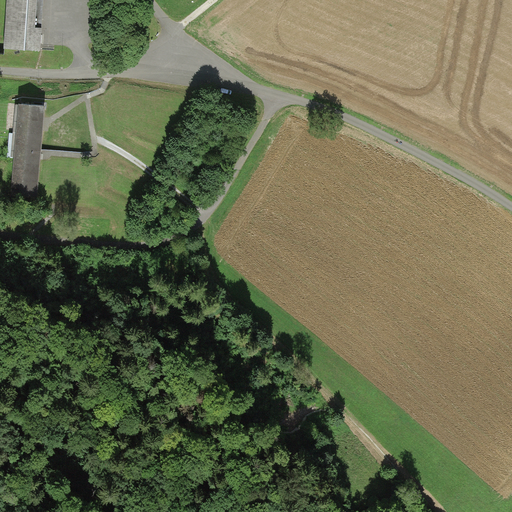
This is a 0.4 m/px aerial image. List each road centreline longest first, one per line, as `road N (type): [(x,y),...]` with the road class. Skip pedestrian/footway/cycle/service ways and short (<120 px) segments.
road 1 (track): [(183,240),(215,297),(347,419),(428,511)]
road 2 (track): [(0,238),(75,250),(183,240),(277,95)]
road 3 (residential): [(511,208),(369,129),(245,86)]
road 4 (residential): [(245,86),(106,74)]
